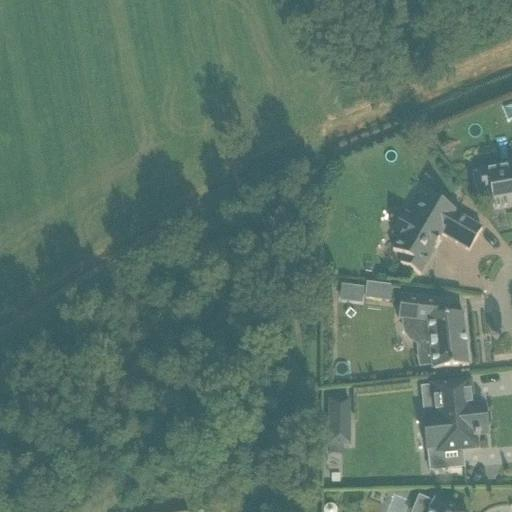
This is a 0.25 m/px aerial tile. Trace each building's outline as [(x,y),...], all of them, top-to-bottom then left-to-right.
[(511,165),(477,172),(481,196),(488,194),(492,212),(511,208),(511,165)] [(392,228),(393,232),(391,236),(398,241),(392,252),(403,259),(399,266),(419,277),(432,254),(431,253),(440,236),(468,252),(481,231),(454,215),(456,214),(424,196),(411,219),(403,215),(400,219),(396,220),(392,228)] [(366,285),(364,300),(388,303),(390,288),(366,285)] [(342,288),(340,304),(361,307),(363,290),(342,288)] [(397,321),(410,323),(411,329),(411,331),(412,332),(413,334),(414,335),(415,336),(416,337),(418,338),(420,338),(423,339),(429,338),(432,371),(468,368),(462,316),(443,318),(441,302),(400,297),(397,321)] [(485,430),(489,426),(488,416),(483,412),(483,408),(471,409),(468,384),(431,388),(434,421),(422,422),(425,450),(435,449),(436,453),(475,449),(474,439),(479,439),(478,436),(486,435),(485,430)] [(347,401),(327,401),(328,449),(341,449),(348,449),(347,401)] [(455,511),(434,503),(433,505),(418,499),(413,511),(455,511)]
